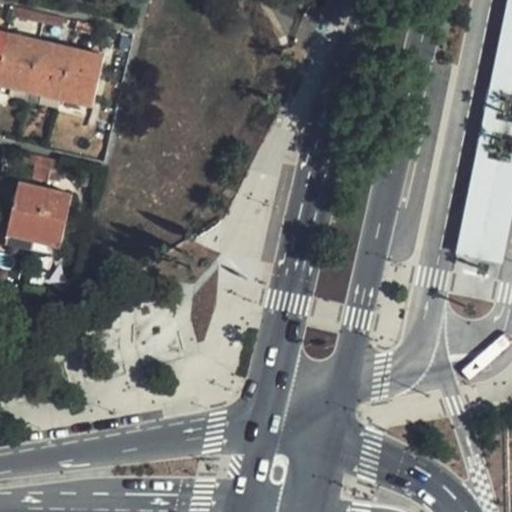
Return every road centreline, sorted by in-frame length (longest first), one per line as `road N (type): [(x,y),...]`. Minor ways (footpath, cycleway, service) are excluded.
road 1 (primary): [(323,438),(435,0)]
road 2 (primary): [(346,50),(255,431)]
road 3 (primary): [(255,431),(0,468)]
road 4 (primary): [(0,508),(239,503)]
road 5 (trunk): [(462,511),(416,474),(323,438)]
